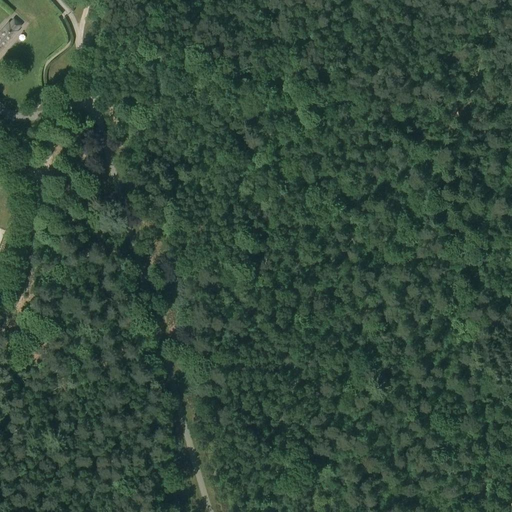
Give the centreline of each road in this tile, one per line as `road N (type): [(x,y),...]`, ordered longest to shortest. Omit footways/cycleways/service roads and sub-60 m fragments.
road 1 (track): [(335,98),(323,114),(319,148),(297,175),(251,273),(244,305),(226,326),(195,424),(139,511)]
road 2 (track): [(511,134),(273,84),(298,0)]
road 3 (track): [(78,50),(273,84)]
